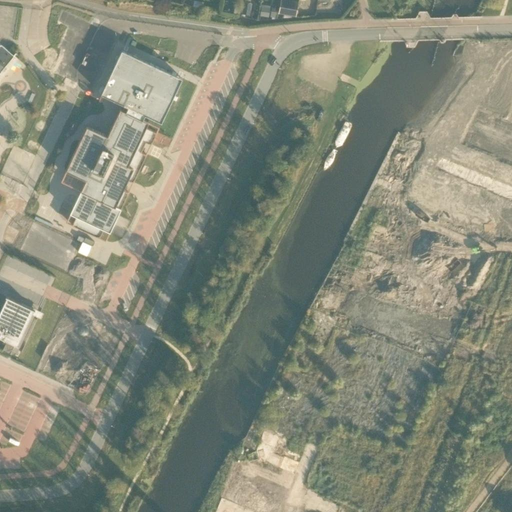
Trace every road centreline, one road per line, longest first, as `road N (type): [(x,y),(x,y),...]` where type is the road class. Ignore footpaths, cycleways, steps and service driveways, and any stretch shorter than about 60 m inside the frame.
road 1 (tertiary): [(107,420),(283,48),(306,36),(511,29)]
road 2 (tertiary): [(0,496),(69,485),(107,420)]
